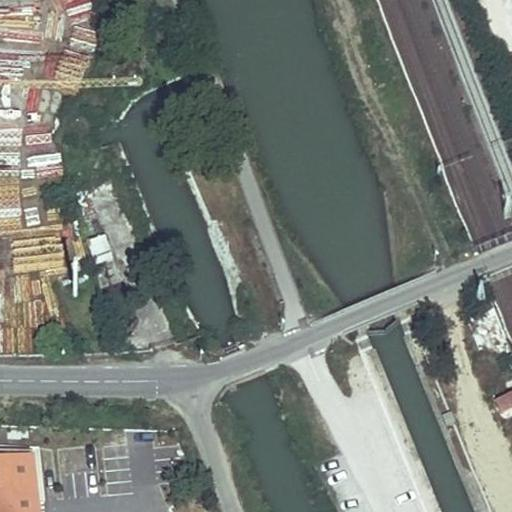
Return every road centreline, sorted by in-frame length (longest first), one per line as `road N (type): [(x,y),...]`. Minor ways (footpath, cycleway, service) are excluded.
road 1 (secondary): [(0,377),(207,376),(315,337)]
road 2 (secondary): [(511,254),(315,337)]
